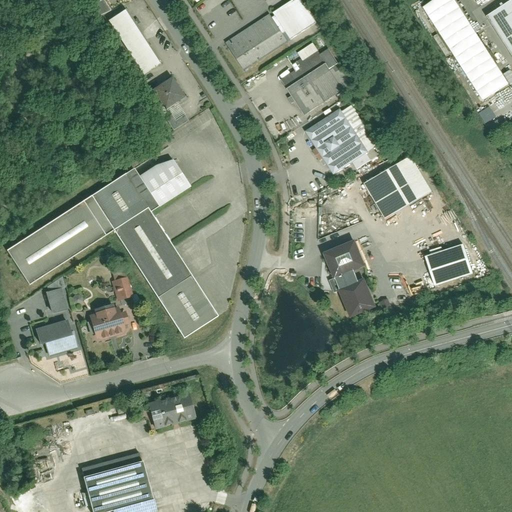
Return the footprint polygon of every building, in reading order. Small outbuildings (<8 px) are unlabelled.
[(99,17),(110,11),(103,0),(92,6),(99,17)] [(509,86),(454,0),(431,0),(421,7),(483,102),(509,86)] [(297,2),(231,43),(250,73),(316,31),(297,2)] [(511,4),(488,20),(511,55),(511,4)] [(159,64),(126,10),(110,20),(144,74),(159,64)] [(328,52),(287,79),(309,112),(350,85),(328,52)] [(180,95),(169,76),(148,88),(159,107),(180,95)] [(480,114),(486,124),(496,117),(490,108),(480,114)] [(173,131),(188,121),(180,110),(166,119),(173,131)] [(342,118),(339,113),(309,132),(334,173),(374,148),(351,112),(342,118)] [(133,170),(8,251),(30,284),(113,231),(182,336),(214,315),(146,212),(187,186),(169,158),(138,178),(133,170)] [(410,160),(366,186),(384,218),(429,192),(410,160)] [(354,243),(324,255),(334,279),(363,267),(354,243)] [(462,248),(427,258),(435,286),(471,276),(462,248)] [(126,279),(113,282),(118,301),(131,298),(126,279)] [(330,282),(334,293),(339,291),(335,280),(330,282)] [(49,293),(45,294),(51,316),(70,311),(61,281),(46,285),(49,293)] [(365,286),(341,295),(351,321),(375,312),(365,286)] [(117,308),(87,315),(92,340),(123,333),(117,308)] [(72,336),(69,324),(37,333),(42,350),(46,349),(49,358),(80,349),(76,335),(72,336)] [(188,393),(149,404),(156,428),(195,417),(188,393)] [(152,511),(137,454),(79,469),(90,511),(152,511)]
